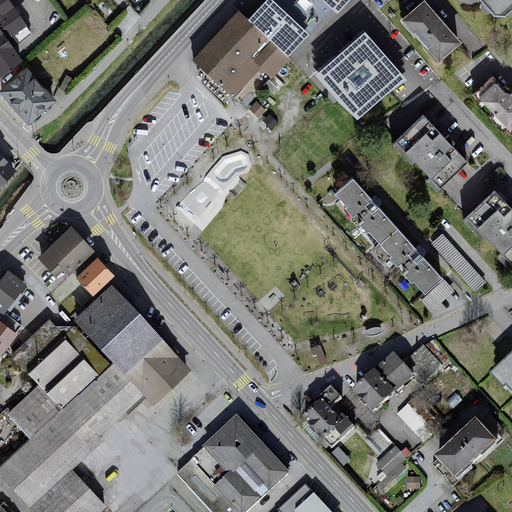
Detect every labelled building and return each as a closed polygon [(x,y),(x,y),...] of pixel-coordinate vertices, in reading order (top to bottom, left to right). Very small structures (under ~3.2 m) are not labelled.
[(0,0),(0,80),(26,61),(13,39),(29,27),(10,0),(0,0)] [(271,0),(267,0),(249,21),(288,57),(309,35),(271,0)] [(322,0),(338,15),(351,0),(322,0)] [(511,0),(487,0),(498,12),(510,12),(511,9),(511,0)] [(465,45),(426,2),(405,21),(443,64),(465,45)] [(239,12),(195,60),(235,96),(261,68),(272,79),(290,59),(288,57),(249,21),(239,12)] [(406,79),(365,33),(316,75),(357,122),(406,79)] [(28,68),(1,92),(30,125),(57,101),(28,68)] [(511,94),(497,79),(476,96),(511,131),(511,130),(511,94)] [(255,99),(251,110),(262,114),(266,104),(255,99)] [(471,160),(425,117),(396,145),(444,189),(471,160)] [(0,185),(16,170),(0,153),(0,185)] [(356,178),(338,194),(350,206),(348,209),(356,217),(360,213),(367,220),(363,226),(382,246),(396,256),(394,259),(400,267),(405,264),(412,271),(409,274),(428,294),(444,278),(356,178)] [(511,205),(498,191),(468,220),(511,259),(511,205)] [(73,227),(38,260),(61,284),(95,251),(73,227)] [(443,231),(432,241),(459,272),(470,262),(443,231)] [(99,258),(78,277),(95,296),(116,277),(99,258)] [(10,270),(0,283),(0,310),(6,315),(29,285),(10,270)] [(30,438),(0,467),(0,478),(31,511),(104,511),(110,507),(74,470),(147,397),(156,406),(193,371),(116,285),(77,319),(75,328),(57,327),(50,320),(11,358),(39,385),(8,416),(30,438)] [(0,316),(0,360),(19,334),(0,316)] [(407,360),(425,382),(444,367),(435,355),(441,350),(433,339),(407,360)] [(397,356),(363,391),(381,417),(420,379),(397,356)] [(511,365),(498,378),(511,392),(511,365)] [(334,391),(307,423),(333,452),(357,431),(336,412),(345,401),(334,391)] [(416,432),(426,423),(408,404),(398,413),(416,432)] [(241,419),(178,476),(211,511),(246,511),(290,472),(241,419)] [(487,422),(444,461),(465,484),(508,446),(487,422)] [(403,442),(376,462),(383,472),(376,478),(383,487),(408,469),(402,461),(412,454),(403,442)] [(409,488),(421,488),(421,477),(409,477),(409,488)] [(278,511),(332,511),(307,484),(278,511)] [(0,498),(0,511),(13,511),(1,497),(0,498)]
